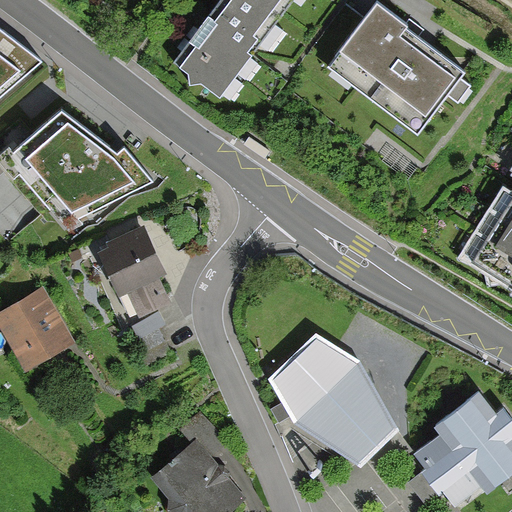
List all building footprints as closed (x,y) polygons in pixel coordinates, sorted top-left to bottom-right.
[(228,0),(184,66),(224,93),(253,51),(247,46),(277,0),(228,0)] [(414,132),(460,71),(372,5),(326,65),(414,132)] [(0,105),(41,64),(0,32),(0,105)] [(106,141),(63,109),(14,152),(7,147),(0,153),(0,162),(15,176),(21,172),(68,229),(81,220),(78,215),(152,180),(122,146),(116,150),(106,141)] [(511,202),(481,257),(511,274),(511,202)] [(161,274),(166,272),(145,224),(98,245),(119,294),(129,289),(140,314),(173,299),(161,274)] [(0,320),(27,369),(77,342),(47,290),(0,316),(0,320)] [(150,359),(171,350),(160,325),(167,322),(162,310),(133,323),(150,359)] [(359,455),(395,423),(360,358),(316,334),(276,380),(288,401),(297,418),(359,455)] [(487,489),(511,469),(511,412),(506,404),(498,410),(480,387),(436,420),(444,429),(417,450),(428,464),(416,473),(424,483),(434,496),(445,487),(458,505),(484,485),(487,489)] [(204,430),(215,448),(229,440),(212,412),(188,426),(195,436),(204,430)] [(184,511),(223,511),(246,494),(198,438),(154,475),(184,511)]
